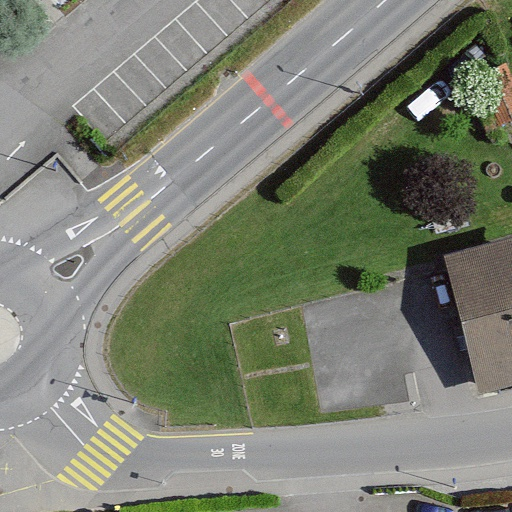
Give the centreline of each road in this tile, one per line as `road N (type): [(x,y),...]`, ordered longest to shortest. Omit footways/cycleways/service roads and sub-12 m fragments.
road 1 (residential): [(40,396),(85,446),(168,474),(275,471),(511,438)]
road 2 (secondary): [(51,286),(382,0)]
road 3 (secondary): [(40,396),(66,355),(63,307),(51,286)]
